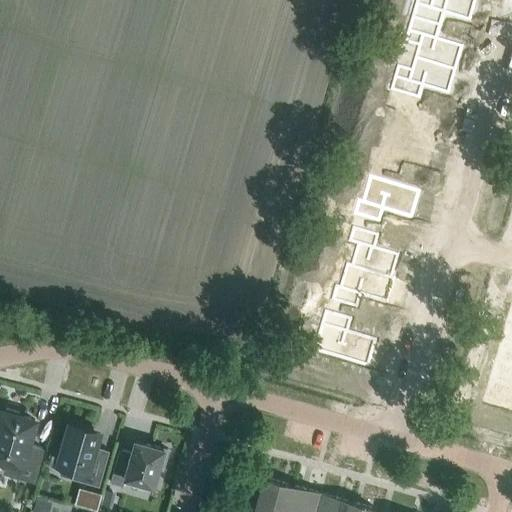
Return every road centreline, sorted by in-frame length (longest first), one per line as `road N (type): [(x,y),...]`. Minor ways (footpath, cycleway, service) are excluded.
road 1 (residential): [(511,39),(393,438)]
road 2 (residential): [(0,359),(84,350),(222,390)]
road 3 (residential): [(222,390),(393,438)]
road 4 (residential): [(222,390),(186,511)]
